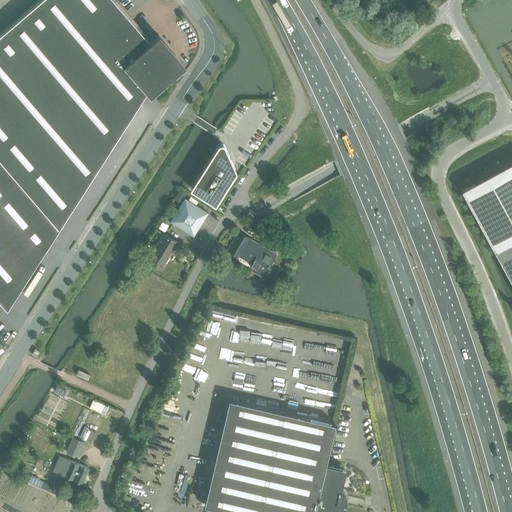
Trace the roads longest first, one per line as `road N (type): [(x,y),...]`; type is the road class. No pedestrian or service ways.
road 1 (motorway): [(504,511),(421,247),(335,61)]
road 2 (unclassified): [(189,0),(213,34),(213,51),(0,382)]
road 3 (motorway): [(347,129),(424,323),(479,511)]
road 4 (unclassified): [(236,199),(131,407),(96,492),(99,511)]
road 5 (unclassified): [(504,113),(447,150),(437,179),(511,360)]
road 6 (unclassified): [(236,199),(257,208),(490,78)]
road 7 (unknown): [(0,307),(148,113)]
road 8 (unclassified): [(449,4),(384,55),(359,37),(333,0)]
road 9 (trunk): [(279,0),(347,129)]
road 10 (unknown): [(384,511),(353,439),(352,391)]
